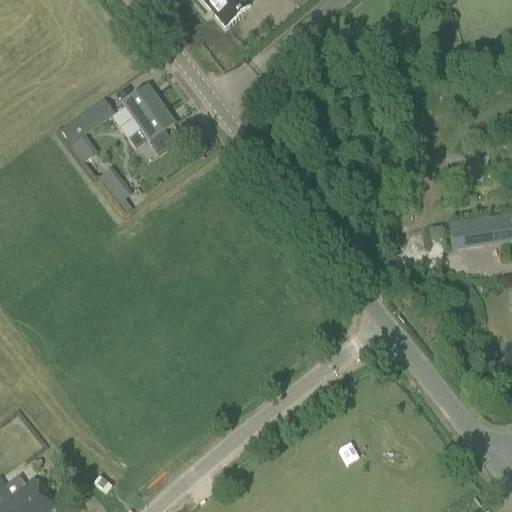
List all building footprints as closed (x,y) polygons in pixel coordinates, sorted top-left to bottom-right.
[(199,0),(224,29),(249,9),(248,7),(255,0),(199,0)] [(123,106),(142,132),(128,142),(135,154),(147,145),(156,158),(172,147),(162,134),(172,127),(146,90),(123,106)] [(114,118),(103,102),(59,132),(70,149),(114,118)] [(96,157),(84,140),(70,150),(81,167),(96,157)] [(118,209),(132,198),(111,172),(97,182),(118,209)] [(451,254),(511,245),(511,214),(447,225),(451,254)] [(440,231),(429,233),(430,244),(442,243),(440,231)] [(18,479),(4,489),(0,482),(0,511),(53,511),(55,511),(34,480),(24,487),(18,479)] [(464,511),(473,508),(469,499),(443,511),(464,511)]
